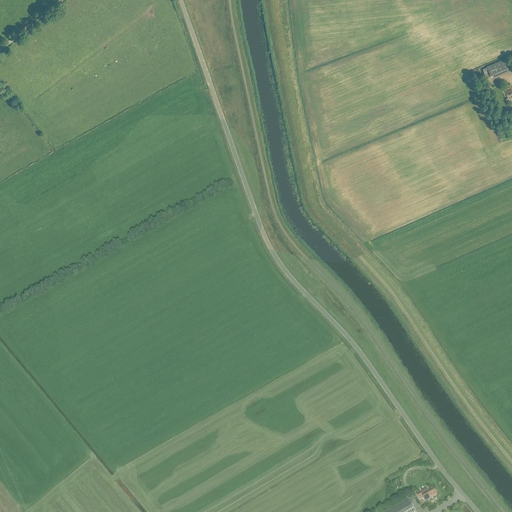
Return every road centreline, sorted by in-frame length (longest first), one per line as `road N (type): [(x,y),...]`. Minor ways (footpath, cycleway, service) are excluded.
road 1 (unclassified): [(475,511),(354,344),(277,259),(181,0)]
road 2 (track): [(511,462),(404,310),(311,204),(271,0)]
